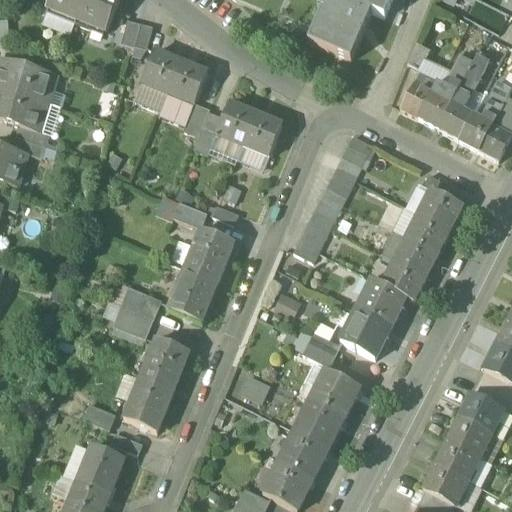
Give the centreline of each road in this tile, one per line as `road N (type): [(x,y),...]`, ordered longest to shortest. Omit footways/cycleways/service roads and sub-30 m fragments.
road 1 (residential): [(330,114),(161,511)]
road 2 (residential): [(505,200),(352,511)]
road 3 (residential): [(330,114),(265,78),(170,0)]
road 4 (residential): [(505,200),(330,114)]
